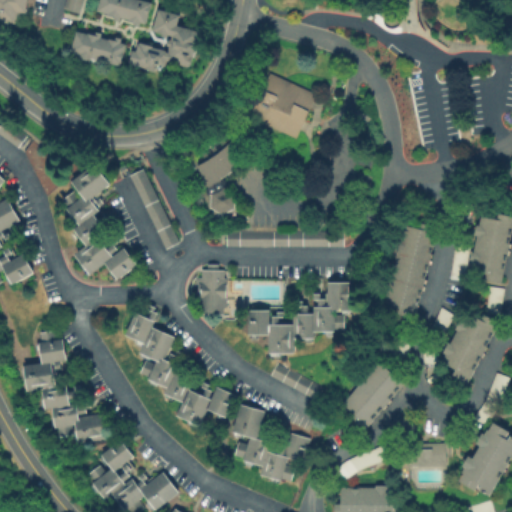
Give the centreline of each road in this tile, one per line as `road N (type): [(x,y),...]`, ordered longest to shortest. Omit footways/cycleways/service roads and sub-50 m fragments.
road 1 (residential): [(237,13),(323,36),(372,72),(394,146),(394,172),(377,217),(349,255),(205,254),(182,263),(159,287),(67,294)]
road 2 (tertiary): [(144,131),(91,133),(59,122),(0,77)]
road 3 (tertiary): [(237,13),(202,92),(180,115),(144,131)]
road 4 (residential): [(511,145),(479,167),(394,172)]
